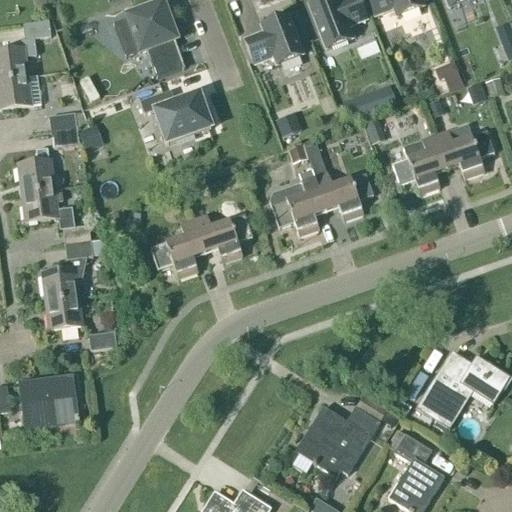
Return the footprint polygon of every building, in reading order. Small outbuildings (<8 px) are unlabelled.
[(331,0),(308,9),(325,53),(351,43),(346,30),(366,23),(357,0),(352,0),(337,6),(334,0),(331,0)] [(393,12),(396,21),(422,11),(418,0),(365,0),(373,20),(393,12)] [(443,0),(448,12),(474,2),(473,0),(443,0)] [(127,22),(140,56),(147,53),(157,81),(183,72),(183,73),(184,72),(161,9),(127,22)] [(273,61),(276,69),(302,59),(287,19),(261,29),(263,36),(244,44),(253,68),(273,61)] [(33,43),(50,41),(48,25),(22,29),(24,45),(33,43)] [(511,37),(508,27),(497,31),(510,64),(511,63),(511,37)] [(33,43),(24,45),(18,47),(19,54),(0,56),(0,84),(27,82),(24,61),(35,59),(33,43)] [(452,65),(447,67),(450,76),(455,74),(456,74),(452,65)] [(27,82),(0,84),(0,113),(30,110),(30,109),(41,108),(38,80),(27,82)] [(497,82),(488,85),(491,95),(500,92),(497,82)] [(388,92),(343,108),(349,125),(394,109),(388,92)] [(195,100),(174,107),(170,95),(139,106),(143,119),(153,115),(166,149),(211,132),(210,130),(214,128),(208,112),(204,114),(203,111),(200,113),(195,100)] [(437,104),(425,108),(429,119),(441,114),(437,104)] [(82,117),(74,118),(74,124),(75,133),(88,132),(82,117)] [(50,137),(75,133),(74,124),(74,118),(48,121),(50,137)] [(286,120),(275,125),(282,142),(293,137),(286,120)] [(375,125),(365,128),(371,146),(381,143),(375,125)] [(448,136),(435,140),(447,174),(459,170),(464,183),(483,176),(478,163),(494,157),(486,136),(470,142),(466,129),(448,136)] [(96,130),(79,136),(86,154),(102,148),(96,130)] [(75,133),(50,137),(52,153),(77,150),(75,133)] [(407,164),(392,169),(399,190),(414,185),(419,199),(439,192),(434,179),(447,174),(435,140),(403,152),(407,164)] [(311,151),(305,153),(311,168),(321,165),(316,149),(311,151)] [(302,150),(286,155),(289,164),(305,159),(302,150)] [(20,198),(53,194),(50,165),(17,169),(20,198)] [(300,187),(282,194),(286,206),(271,211),(278,233),(293,227),(298,241),(318,234),(313,221),(326,217),(314,183),(311,173),(297,178),(300,187)] [(327,178),(314,183),(326,217),(338,213),(343,226),(362,219),(357,205),(373,200),(365,178),(331,190),(327,178)] [(64,248),(89,245),(87,230),(74,231),(72,212),(56,214),(53,194),(20,198),(24,227),(57,222),(59,233),(62,233),(64,248)] [(207,220),(193,225),(205,259),(217,255),(222,268),(242,261),(237,247),(252,242),(244,221),(211,232),(207,220)] [(173,270),(178,283),(197,277),(193,264),(205,259),(193,225),(180,230),(184,242),(150,254),(158,275),(173,270)] [(102,244),(89,246),(91,261),(104,259),(105,259),(103,244),(102,244)] [(44,306),(78,301),(78,296),(86,262),(91,262),(91,261),(89,246),(89,245),(64,248),(66,264),(65,265),(66,275),(41,278),(44,306)] [(78,301),(44,306),(48,335),(82,330),(78,301)] [(90,355),(115,352),(113,336),(88,339),(90,355)] [(465,375),(445,362),(415,411),(448,433),(472,395),(492,408),(507,384),(473,363),(465,375)] [(25,432),(77,426),(72,382),(19,389),(25,432)] [(0,417),(9,416),(6,390),(0,391),(0,417)] [(400,406),(393,416),(402,422),(408,411),(400,406)] [(297,458),(290,468),(304,477),(310,466),(336,483),(341,476),(346,479),(379,428),(354,413),(346,426),(323,411),(294,456),(297,458)] [(386,415),(381,424),(391,430),(396,421),(386,415)] [(396,435),(390,445),(392,446),(397,450),(403,440),(396,435)] [(387,503),(399,511),(423,511),(443,482),(422,469),(430,455),(404,439),(403,440),(397,450),(392,457),(409,468),(387,503)] [(268,511),(242,495),(233,509),(214,497),(204,511),(268,511)]
